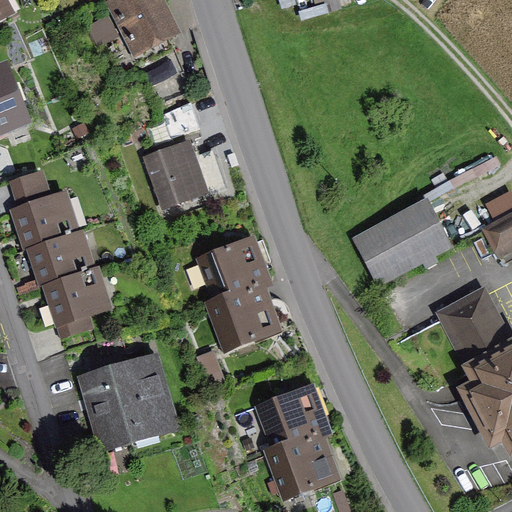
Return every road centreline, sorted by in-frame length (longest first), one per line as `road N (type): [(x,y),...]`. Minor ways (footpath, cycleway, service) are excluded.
road 1 (tertiary): [(211,0),(319,318),(412,511)]
road 2 (residential): [(0,303),(60,491)]
road 3 (track): [(391,0),(511,125)]
